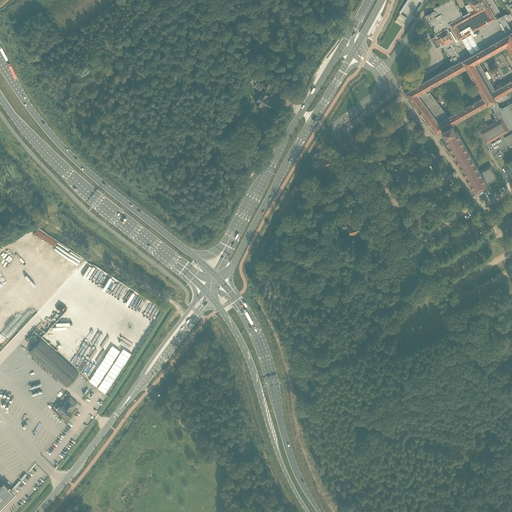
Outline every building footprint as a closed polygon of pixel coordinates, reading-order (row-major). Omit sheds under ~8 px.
[(511,31),(503,15),(496,19),(495,16),(500,13),(493,0),(473,0),(464,5),(468,12),(462,16),(461,14),(462,14),(460,11),(459,9),(457,5),(456,5),(454,1),(455,1),(453,0),(448,0),(447,1),(447,0),(444,2),(444,3),(443,3),(442,3),(439,5),(437,7),(437,6),(433,8),(434,10),(435,9),(436,11),(434,11),(431,13),(429,15),(428,14),(425,16),(427,19),(429,21),(428,21),(431,25),(432,26),(432,25),(434,26),(433,29),(437,36),(436,37),(439,42),(441,46),(443,46),(444,47),(443,48),(445,51),(446,50),(447,53),(446,53),(448,55),(449,56),(449,55),(451,56),(451,58),(450,58),(450,59),(451,62),(452,61),(453,64),(404,92),(436,134),(442,131),(445,137),(444,138),(474,192),(498,178),(490,165),(480,171),(456,131),(455,132),(451,125),(490,103),(491,106),(495,107),(494,108),(496,111),(492,114),(497,121),(479,131),(486,144),(495,160),(504,154),(503,152),(511,146),(511,102),(502,108),(499,107),(495,100),(507,94),(511,90),(511,31)] [(261,78),(260,78),(256,75),(253,81),(257,83),(265,88),(269,83),(261,78)] [(269,96),(265,93),(261,91),(260,94),(255,103),(261,107),(261,109),(265,111),(267,109),(273,100),(268,97),(269,96)] [(222,131),(219,134),(231,145),(234,142),(222,131)] [(321,156),(318,157),(321,167),(331,164),(328,157),(322,159),(321,156)] [(350,220),(351,220),(349,214),(343,216),(347,228),(348,228),(350,234),(361,231),(358,224),(352,226),(350,220)] [(114,246),(109,255),(113,257),(119,248),(114,246)] [(104,301),(104,270),(93,264),(81,286),(84,288),(84,291),(82,295),(82,299),(93,305),(95,305),(95,306),(96,308),(101,307),(104,301)] [(154,271),(152,276),(158,279),(161,275),(154,271)] [(40,336),(51,346),(65,331),(54,321),(40,336)] [(67,387),(79,374),(41,339),(29,352),(67,387)] [(104,390),(104,375),(99,375),(99,382),(94,382),(94,390),(104,390)] [(77,403),(69,397),(62,404),(63,405),(60,407),(58,406),(55,409),(57,411),(66,419),(71,413),(69,411),(71,409),(77,403)] [(0,506),(13,493),(3,483),(1,485),(0,484),(0,506)]
